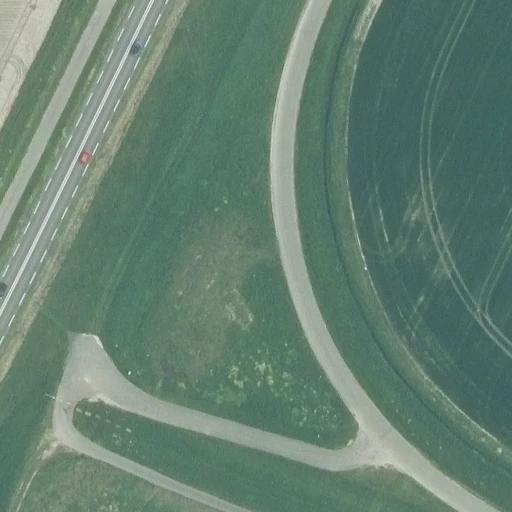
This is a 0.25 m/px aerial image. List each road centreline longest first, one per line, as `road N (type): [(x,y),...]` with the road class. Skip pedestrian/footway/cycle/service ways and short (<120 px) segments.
road 1 (unclassified): [(394,440),(311,323),(289,193),(299,91),(331,0)]
road 2 (unclassified): [(62,405),(71,383),(93,375),(161,413),(322,460),(366,457),(394,440)]
road 3 (primary): [(0,310),(151,0)]
road 4 (unclassified): [(104,0),(0,209)]
road 5 (unclassified): [(502,511),(454,490),(394,440)]
